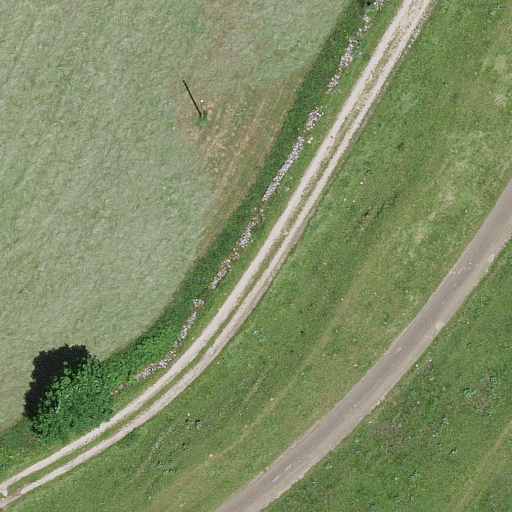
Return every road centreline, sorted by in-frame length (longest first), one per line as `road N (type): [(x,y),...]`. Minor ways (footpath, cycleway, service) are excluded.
road 1 (track): [(418,0),(280,248),(206,355),(122,425),(0,496)]
road 2 (unclassified): [(246,511),(414,356),(511,226)]
